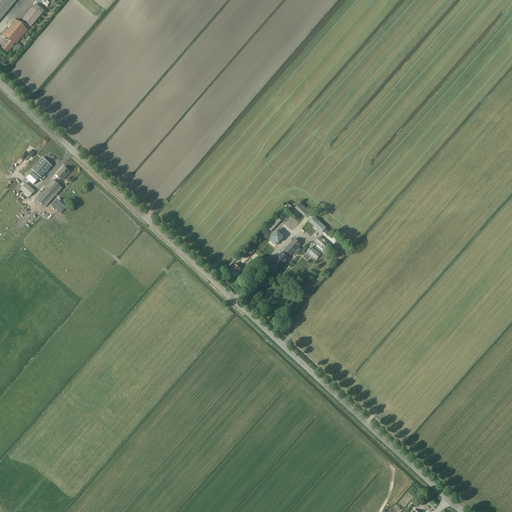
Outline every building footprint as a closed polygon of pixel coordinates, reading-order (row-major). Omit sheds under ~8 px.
[(0,0),(0,20),(17,0),(0,0)] [(31,27),(43,12),(35,5),(23,20),(31,27)] [(11,48),(15,50),(16,52),(21,47),(16,43),(27,31),(15,20),(2,36),(7,40),(0,48),(7,53),(11,48)] [(43,158),(32,170),(41,178),(52,166),(43,158)] [(62,180),(70,172),(64,167),(56,175),(59,178),(58,179),(59,180),(61,179),(62,180)] [(27,180),(33,186),(40,179),(33,173),(27,180)] [(46,207),(62,188),(53,180),(37,199),(46,207)] [(29,197),(35,192),(26,183),(20,189),(29,197)] [(52,206),(61,214),(66,208),(58,200),(52,206)] [(283,206),(297,218),(301,214),(286,202),(283,206)] [(309,211),(300,203),(295,209),(304,216),(309,211)] [(271,231),(281,221),(276,216),(266,227),(271,231)] [(310,221),(322,233),(326,228),(314,217),(310,221)] [(261,232),(266,236),(269,233),(265,228),(261,232)] [(325,230),(324,232),(331,239),(333,236),(325,230)] [(277,232),(268,243),(274,248),(284,237),(277,232)] [(332,247),(320,236),(314,244),(325,254),(332,247)] [(284,250),(290,256),(301,245),(294,239),(284,250)] [(251,247),(245,254),(249,257),(255,250),(251,247)] [(311,248),(307,252),(316,260),(320,255),(311,248)] [(286,265),(284,264),(289,259),(289,258),(290,256),(284,250),(282,252),(274,261),(281,267),(282,267),(284,268),(286,265)] [(235,274),(240,269),(238,266),(239,264),(237,262),(230,270),(235,274)] [(272,262),(268,266),(276,273),(277,271),(278,272),(280,270),(279,269),(272,262),(271,262),(272,262)]
